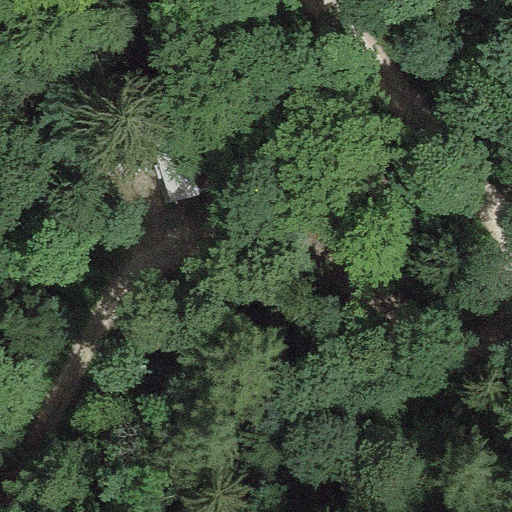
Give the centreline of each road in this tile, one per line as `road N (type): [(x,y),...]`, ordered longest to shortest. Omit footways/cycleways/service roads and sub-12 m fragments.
road 1 (track): [(511,347),(457,343),(411,325),(280,244),(189,233),(160,243),(136,264),(32,455),(0,497)]
road 2 (track): [(326,0),(511,228)]
